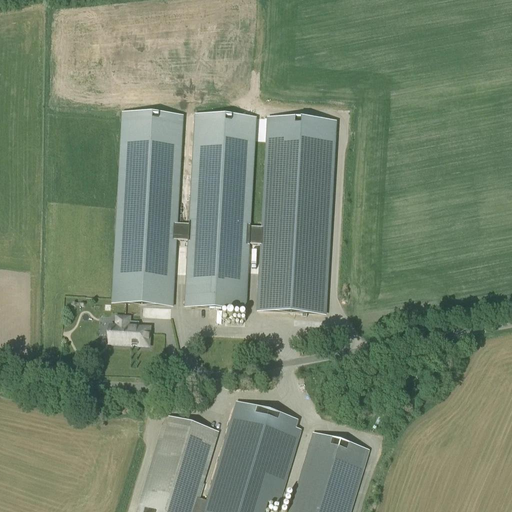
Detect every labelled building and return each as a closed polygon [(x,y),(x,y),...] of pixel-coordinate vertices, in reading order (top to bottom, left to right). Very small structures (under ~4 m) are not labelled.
[(184,117),(122,114),(111,306),(140,307),(173,309),(177,241),(188,242),(188,226),(178,225),(184,117)] [(250,229),(256,119),(195,116),(188,226),(188,242),(184,310),(246,313),(250,246),(260,246),(261,229),(250,229)] [(256,313),(326,317),(336,123),(267,119),(261,229),(260,246),(256,313)] [(117,318),(116,328),(110,328),(109,346),(131,347),(132,347),(137,347),(137,348),(138,348),(138,347),(138,348),(149,349),(150,329),(139,328),(139,329),(129,329),(129,323),(129,319),(117,318)] [(276,511),(301,433),(295,431),(298,423),(280,418),(260,412),(237,405),(203,511),(276,511)] [(166,420),(138,511),(195,511),(218,436),(166,420)] [(312,435),(289,511),(350,511),(369,452),(312,435)]
